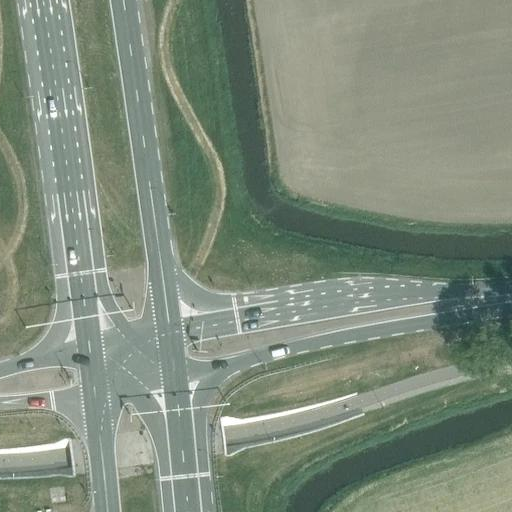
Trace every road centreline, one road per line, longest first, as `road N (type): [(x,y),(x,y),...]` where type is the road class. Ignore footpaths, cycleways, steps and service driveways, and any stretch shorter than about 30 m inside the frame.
road 1 (primary): [(170,358),(122,0)]
road 2 (tertiary): [(170,358),(511,296)]
road 3 (primary): [(60,141),(86,182),(103,292),(114,315),(170,358)]
road 4 (primary): [(60,141),(93,372)]
road 5 (primary): [(185,511),(170,358)]
road 6 (primary): [(39,0),(60,141)]
road 7 (primary): [(93,372),(103,511)]
